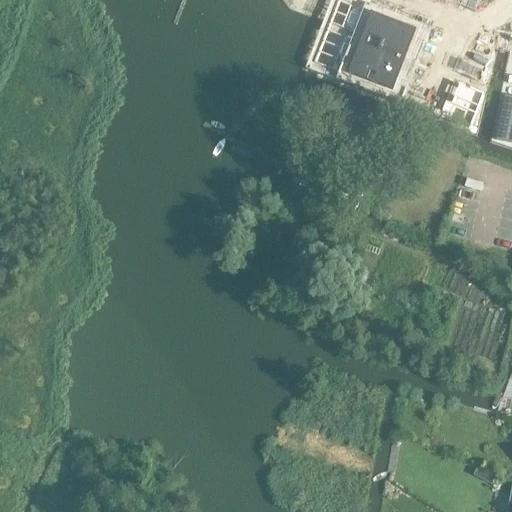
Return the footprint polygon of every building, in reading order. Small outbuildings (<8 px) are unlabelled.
[(346,39),(335,67),(365,79),(365,80),(369,81),(372,74),(377,77),(373,88),(394,96),(406,63),(403,62),(406,55),(412,57),(421,35),(351,7),(350,9),(351,10),(343,30),(381,45),(378,52),(346,39)] [(445,101),(438,120),(470,132),(484,93),(459,84),(452,103),(445,101)] [(505,96),(496,141),(511,144),(511,97),(508,97),(505,96)] [(379,118),(341,104),(332,127),(371,141),(379,118)] [(383,152),(343,139),(333,167),(374,182),(383,152)] [(297,247),(307,251),(312,238),(301,234),(302,233),(297,231),(289,248),(295,250),(297,247)]
